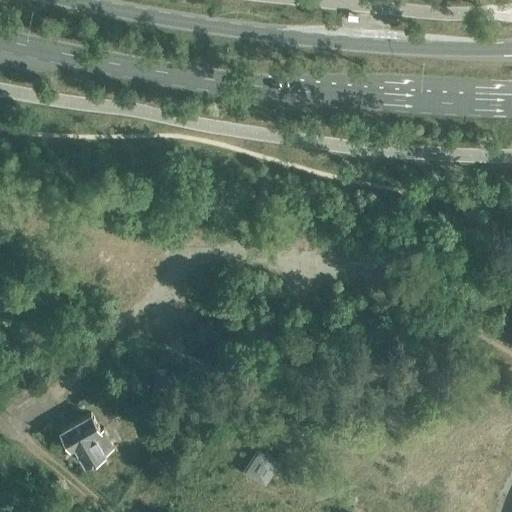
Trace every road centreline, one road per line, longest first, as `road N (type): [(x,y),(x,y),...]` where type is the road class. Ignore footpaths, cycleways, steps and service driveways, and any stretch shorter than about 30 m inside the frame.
road 1 (primary): [(0,40),(280,91),(511,107)]
road 2 (primary): [(511,51),(248,33),(72,0)]
